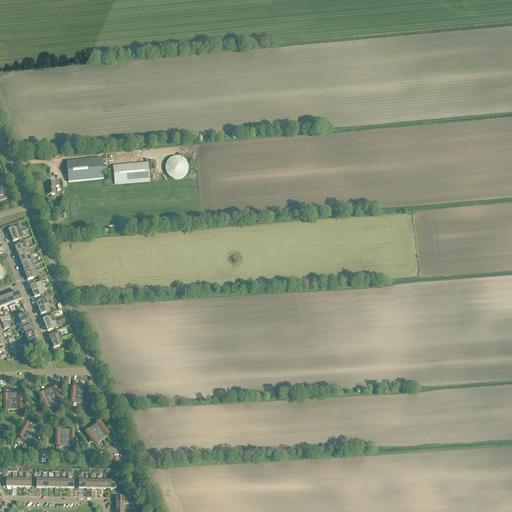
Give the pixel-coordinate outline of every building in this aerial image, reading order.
[(185,177),(188,170),(186,162),(180,158),(172,159),(166,164),(166,172),(170,178),(178,180),(185,177)] [(69,183),(104,180),(102,160),(67,163),(69,183)] [(148,164),(113,167),(115,186),(150,182),(148,164)] [(6,196),(9,195),(7,188),(3,189),(0,180),(0,202),(7,200),(6,196)] [(56,188),(57,186),(57,183),(47,184),(48,191),(47,191),(48,196),(56,195),(55,188),(56,188)] [(11,237),(21,232),(18,224),(11,226),(12,229),(8,231),(11,237)] [(11,237),(13,243),(18,241),(18,240),(19,240),(20,243),(23,241),(22,239),(24,238),(21,232),(11,237)] [(15,248),(17,253),(28,249),(26,244),(24,244),(23,241),(20,243),(19,243),(20,246),(15,248)] [(28,249),(17,253),(19,259),(30,255),(28,249)] [(30,255),(19,259),(21,265),(32,261),(30,255)] [(23,270),(34,266),(32,261),(21,265),(23,270)] [(26,276),(36,272),(34,266),(23,270),(26,276)] [(39,277),(36,272),(26,276),(28,282),(29,281),(39,277)] [(30,287),(32,293),(43,289),(41,283),(30,287)] [(32,293),(35,299),(40,297),(39,296),(45,294),(43,289),(32,293)] [(15,303),(21,301),(18,293),(12,295),(15,303)] [(5,298),(9,306),(9,308),(16,306),(15,303),(12,295),(5,298)] [(0,301),(2,308),(9,306),(5,298),(0,299),(0,301)] [(36,304),(38,310),(49,305),(47,300),(36,304)] [(38,310),(41,316),(46,314),(46,313),(51,311),(49,305),(38,310)] [(18,317),(16,318),(18,325),(21,324),(29,321),(26,314),(21,316),(18,317)] [(53,316),(43,321),(45,326),(56,322),(53,316)] [(31,327),(29,321),(21,324),(23,330),(31,327)] [(45,326),(47,333),(52,331),(52,330),(58,328),(56,322),(45,326)] [(31,327),(23,330),(25,336),(33,333),(31,327)] [(25,336),(23,337),(25,343),(28,342),(36,339),(33,333),(25,336)] [(49,337),(51,343),(62,339),(60,333),(49,337)] [(28,342),(25,343),(28,349),(30,349),(38,346),(36,339),(28,342)] [(51,343),(54,350),(59,348),(59,347),(64,345),(62,339),(51,343)] [(87,383),(87,389),(75,387),(76,381),(73,381),(72,388),(75,389),(75,394),(80,394),(86,395),(86,390),(89,390),(90,383),(87,383)] [(52,389),(42,393),(39,388),(37,389),(40,396),(42,394),(44,399),(49,397),(55,394),(53,390),(56,389),(53,382),(50,383),(52,389)] [(18,394),(7,395),(7,389),(4,389),(4,397),(7,397),(7,401),(13,401),(19,400),(18,396),(21,396),(21,388),(18,388),(18,394)] [(55,394),(49,397),(54,406),(59,404),(55,394)] [(54,406),(49,397),(44,399),(49,408),(54,406)] [(92,436),(96,433),(101,429),(97,424),(88,431),(92,436)] [(26,431),(31,433),(36,436),(39,431),(29,425),(26,431)] [(109,436),(106,437),(101,429),(96,433),(102,441),(107,438),(110,443),(113,441),(109,436)] [(18,445),(21,440),(26,443),(31,433),(26,431),(22,439),(19,438),(16,444),(18,445)] [(34,446),(31,445),(36,436),(31,433),(26,443),(31,445),(28,450),(31,452),(34,446)] [(101,449),(98,445),(102,441),(96,433),(92,436),(97,444),(95,446),(99,451),(101,449)] [(59,454),(59,448),(65,448),(65,438),(59,438),(59,447),(56,447),(56,454),(59,454)] [(74,447),(70,447),(70,438),(65,438),(65,448),(70,448),(70,454),(74,454),(74,447)]
